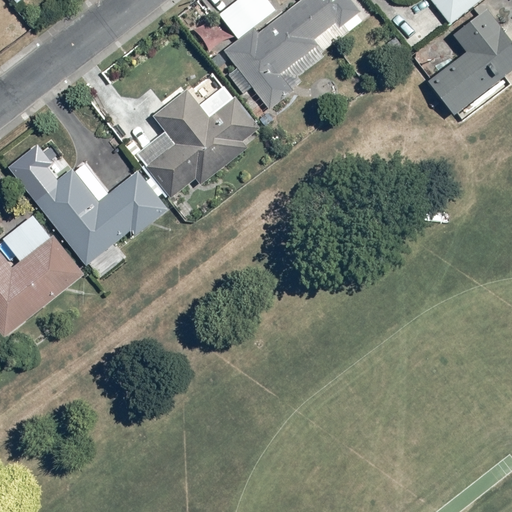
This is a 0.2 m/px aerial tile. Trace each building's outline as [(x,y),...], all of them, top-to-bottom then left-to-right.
[(361,11),(352,0),(300,0),(290,8),(315,39),(336,22),(340,27),(361,11)] [(479,0),(433,0),(452,23),(479,0)] [(295,91),(280,73),(318,44),(315,39),(290,8),(259,32),(254,26),(225,50),(272,109),(295,91)] [(511,71),(511,40),(490,11),(450,40),(463,58),(433,80),(458,113),(511,71)] [(249,147),(244,140),(260,127),(236,96),(210,117),(187,89),(154,116),(176,144),(148,166),(172,197),(196,178),(201,185),(249,147)] [(38,144),(8,168),(88,265),(132,229),(137,234),(169,208),(138,170),(100,202),(73,168),(58,180),(47,167),(53,162),(38,144)] [(0,331),(4,337),(84,273),(54,236),(14,268),(0,251),(0,331)]
